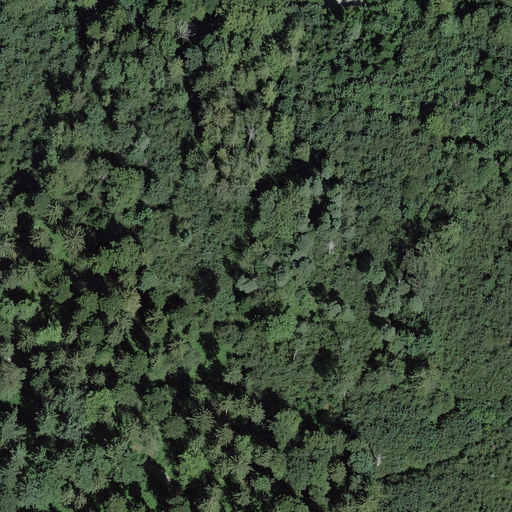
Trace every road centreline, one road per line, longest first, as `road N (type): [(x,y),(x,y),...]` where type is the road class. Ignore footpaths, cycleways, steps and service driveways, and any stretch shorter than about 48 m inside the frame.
road 1 (track): [(81,4),(185,64),(385,115),(511,169)]
road 2 (track): [(66,0),(136,20),(216,27),(320,6),(431,0)]
road 3 (track): [(0,350),(159,477),(186,511)]
